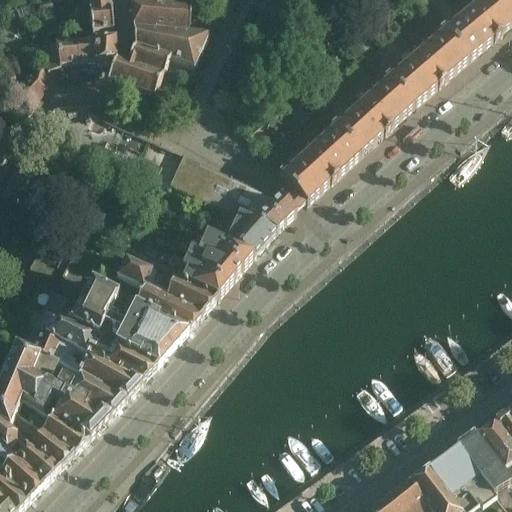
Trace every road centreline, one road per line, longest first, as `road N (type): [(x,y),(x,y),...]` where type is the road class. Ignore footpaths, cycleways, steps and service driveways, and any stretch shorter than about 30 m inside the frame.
road 1 (tertiary): [(57,511),(324,237)]
road 2 (tertiary): [(324,237),(511,74)]
road 3 (residential): [(353,511),(511,394)]
road 4 (residential): [(324,237),(274,190),(177,142)]
